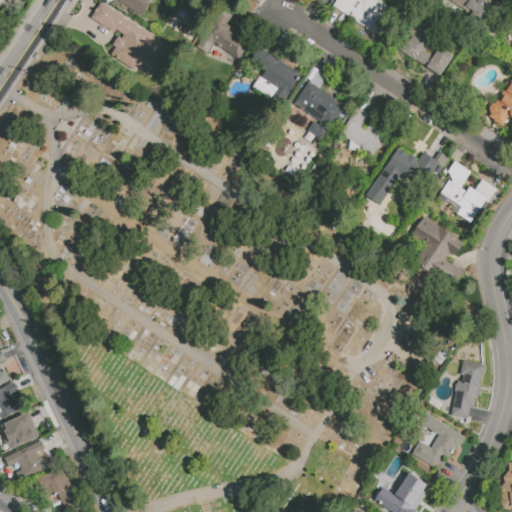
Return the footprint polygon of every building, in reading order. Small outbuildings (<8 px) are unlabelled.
[(153,0),(142,17),(116,0),(153,0)] [(333,6),(336,0),(378,0),(392,9),(376,34),(333,6)] [(479,0),(488,7),(479,21),(448,0),(479,0)] [(106,37),(88,25),(90,22),(87,19),(99,2),(120,16),(106,37)] [(177,10),(167,25),(190,41),(209,12),(195,2),(188,11),(183,7),(180,12),(177,10)] [(239,60),(214,43),(207,54),(195,47),(203,33),(218,8),(232,17),(227,24),(231,27),(229,31),(249,45),(239,60)] [(440,76),(401,51),(412,36),(406,31),(413,18),(437,32),(425,51),(433,56),(439,47),(454,56),(440,76)] [(285,99),(259,81),(265,72),(250,61),(261,47),(301,74),(285,99)] [(489,110),(489,108),(489,107),(497,95),(500,97),(505,89),(507,90),(511,81),(511,131),(509,129),(511,124),(511,118),(509,116),(502,127),(493,121),(493,120),(489,117),(491,114),(489,111),(489,110)] [(294,105),(309,82),(336,100),(335,101),(346,108),(337,122),(334,120),(321,140),(307,131),(313,122),(319,125),(320,123),(294,105)] [(373,156),(339,133),(356,108),(369,116),(362,126),(375,135),(376,133),(367,127),(372,120),(389,132),(373,156)] [(366,196),(398,149),(400,151),(401,150),(406,153),(406,154),(409,156),(410,154),(417,159),(416,161),(417,162),(424,153),(434,160),(440,152),(450,159),(432,186),(417,175),(411,184),(398,176),(387,192),(378,205),(372,201),(366,196)] [(464,182),(460,188),(467,192),(470,187),(475,190),(482,181),(497,190),(488,203),(485,202),(480,210),(479,209),(470,222),(457,214),(461,207),(458,205),(441,193),(449,180),(451,182),(452,181),(449,171),(455,161),(471,172),(464,182)] [(419,256),(419,254),(420,253),(421,252),(422,251),(424,251),(428,245),(413,234),(424,217),(455,238),(456,238),(464,243),(455,256),(450,253),(445,260),(464,273),(453,289),(415,264),(419,256)] [(0,353),(2,353),(6,361),(0,363),(0,372),(5,370),(9,380),(0,384),(0,353)] [(463,361),(483,365),(484,367),(484,369),(484,371),(483,372),(481,373),(478,387),(480,387),(478,397),(475,396),(473,409),(469,408),(467,420),(450,417),(455,392),(454,391),(456,381),(469,384),(471,376),(460,374),(463,361)] [(0,418),(20,410),(13,392),(17,391),(14,384),(0,389),(0,418)] [(427,413),(464,437),(456,449),(455,448),(447,459),(442,456),(434,468),(412,454),(420,442),(431,449),(439,436),(420,424),(427,413)] [(0,425),(7,448),(37,440),(30,414),(0,422),(0,425)] [(45,457),(38,460),(34,451),(17,457),(22,469),(14,472),(17,480),(49,467),(45,457)] [(503,477),(509,471),(508,463),(511,462),(511,508),(511,509),(511,508),(509,509),(507,510),(504,509),(502,508),(501,506),(501,503),(501,501),(502,499),(501,486),(504,483),(503,477)] [(61,467),(35,478),(45,501),(58,496),(63,508),(76,503),(61,467)] [(411,470),(428,482),(424,489),(427,492),(423,497),(417,507),(419,508),(416,511),(393,511),(374,498),(383,486),(394,493),(401,484),(405,478),(411,470)]
